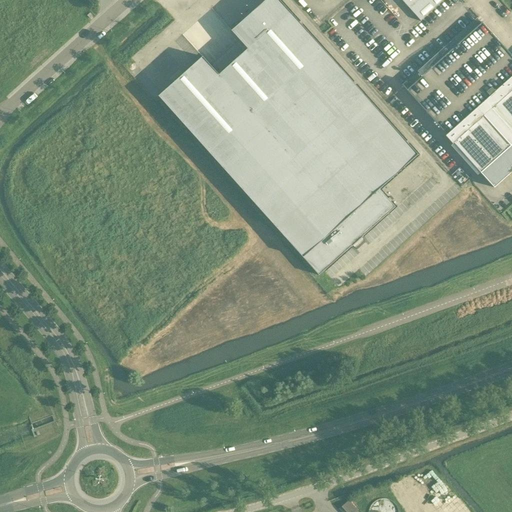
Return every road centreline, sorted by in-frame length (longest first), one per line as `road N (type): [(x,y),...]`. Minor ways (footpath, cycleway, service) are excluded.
road 1 (primary): [(199,461),(334,429),(511,371)]
road 2 (unclassified): [(245,511),(511,415)]
road 3 (tertiary): [(99,448),(74,358),(0,263)]
road 4 (tertiary): [(0,281),(64,361),(84,452)]
road 5 (unknown): [(380,81),(476,185),(501,197),(511,187)]
road 6 (unclassified): [(0,115),(130,0)]
road 7 (unknown): [(409,56),(475,1),(511,44)]
